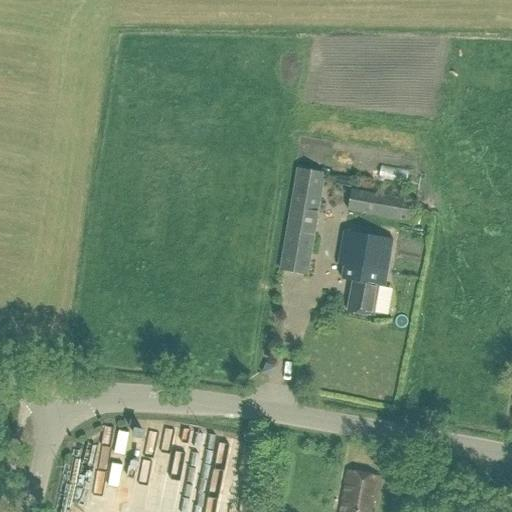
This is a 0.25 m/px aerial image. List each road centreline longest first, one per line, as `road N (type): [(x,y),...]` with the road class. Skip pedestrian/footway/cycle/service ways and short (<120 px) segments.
road 1 (tertiary): [(511,455),(214,402),(60,390)]
road 2 (tertiary): [(32,511),(60,390)]
